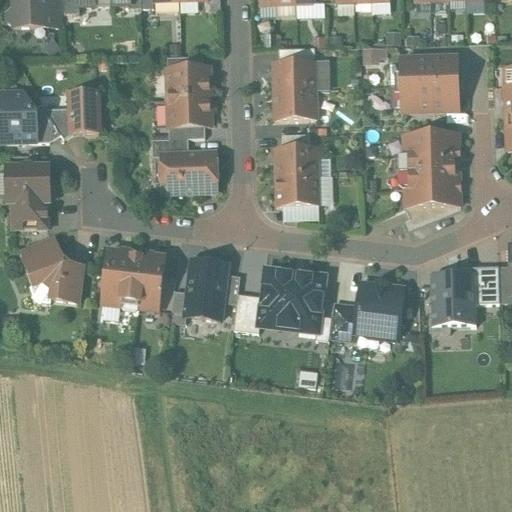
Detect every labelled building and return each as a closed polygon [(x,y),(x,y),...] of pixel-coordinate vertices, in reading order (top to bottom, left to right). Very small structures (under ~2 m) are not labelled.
[(12,0),(13,11),(7,15),(7,24),(13,27),(13,30),(48,29),(47,0),(12,0)] [(58,0),(47,0),(48,29),(59,29),(58,0)] [(76,0),(62,0),(63,16),(79,16),(79,8),(77,8),(76,0)] [(76,0),(77,8),(79,8),(128,7),(129,7),(128,0),(76,0)] [(140,0),(128,0),(129,7),(128,7),(128,11),(141,10),(140,0)] [(152,0),(140,0),(141,10),(153,10),(153,2),(152,0)] [(370,65),(393,64),(392,50),(369,51),(370,65)] [(314,52),(278,53),(279,67),(314,66),(314,52)] [(203,59),(167,60),(167,72),(203,71),(203,59)] [(457,61),(401,63),(402,117),(458,116),(457,61)] [(315,66),(273,67),(274,96),(315,94),(315,66)] [(203,71),(167,72),(168,101),(210,100),(209,71),(203,71)] [(97,94),(69,95),(69,111),(70,130),(74,136),(98,136),(97,94)] [(315,94),(274,96),(274,124),(316,123),(315,94)] [(31,112),(22,96),(0,96),(0,145),(36,145),(35,119),(31,112)] [(210,100),(168,101),(168,130),(204,129),(210,128),(210,100)] [(45,112),(42,107),(31,112),(35,119),(36,145),(48,145),(61,138),(45,112)] [(69,111),(45,112),(61,138),(63,142),(73,136),(70,130),(69,111)] [(204,129),(168,130),(169,142),(187,141),(204,141),(204,129)] [(310,138),(282,138),(282,152),(310,151),(310,138)] [(459,140),(403,141),(405,211),(461,210),(459,140)] [(169,142),(151,142),(152,159),(161,159),(161,157),(188,156),(187,141),(169,142)] [(282,152),(275,153),(276,181),(318,180),(317,151),(310,151),(282,152)] [(188,156),(161,157),(161,159),(162,196),(216,194),(215,155),(188,156)] [(48,169),(7,170),(7,204),(11,204),(47,204),(48,204),(48,169)] [(318,180),(276,181),(276,210),(318,209),(318,180)] [(47,204),(11,204),(12,231),(47,231),(47,204)] [(461,210),(405,211),(409,222),(405,223),(409,232),(461,212),(461,210)] [(52,239),(21,252),(25,262),(23,262),(33,288),(29,289),(36,305),(52,307),(53,303),(77,306),(82,271),(69,269),(62,263),(52,239)] [(164,260),(108,253),(102,307),(158,314),(162,278),(164,260)] [(226,278),(227,268),(192,264),(188,296),(185,319),(186,319),(221,324),(223,306),(226,278)] [(498,271),(474,272),(474,279),(475,308),(499,308),(498,272),(498,271)] [(510,271),(498,271),(498,272),(499,308),(511,307),(511,295),(511,296),(510,271)] [(320,320),(325,280),(265,273),(262,301),(258,328),(260,329),(317,335),(318,336),(320,320)] [(175,280),(162,278),(158,314),(171,316),(174,294),(175,280)] [(240,280),(226,278),(223,306),(237,308),(238,298),(240,280)] [(474,279),(431,280),(432,324),(447,323),(448,337),(450,337),(450,331),(476,331),(475,308),(474,279)] [(375,290),(361,288),(358,311),(355,336),(356,336),(393,340),(397,336),(403,293),(389,291),(389,288),(375,286),(375,290)] [(185,319),(188,296),(174,294),(171,316),(170,326),(185,328),(186,319),(185,319)] [(262,301),(238,298),(237,308),(233,334),(259,337),(260,329),(258,328),(262,301)] [(358,311),(333,308),(332,321),(329,340),(355,343),(356,336),(355,336),(358,311)] [(329,345),(329,340),(332,321),(320,320),(318,336),(317,335),(315,344),(329,345)] [(312,372),(310,388),(321,389),(323,374),(312,372)]
